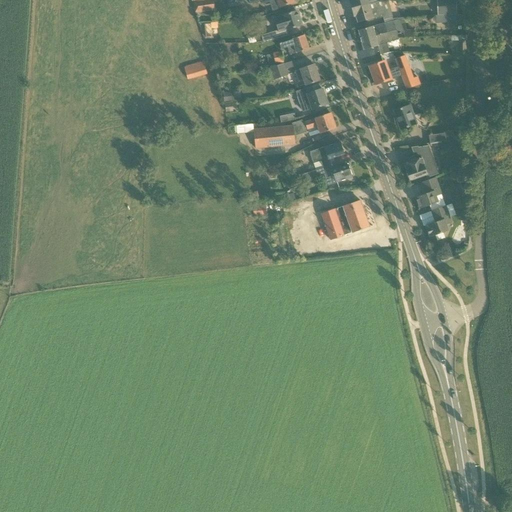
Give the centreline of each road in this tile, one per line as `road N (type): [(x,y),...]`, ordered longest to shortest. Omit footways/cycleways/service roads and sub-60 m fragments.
road 1 (residential): [(442,320),(476,309),(480,295),(478,0)]
road 2 (primary): [(416,267),(327,0)]
road 3 (unknown): [(388,184),(323,203),(312,224),(322,243),(333,245),(387,231)]
road 4 (primary): [(469,511),(447,383)]
